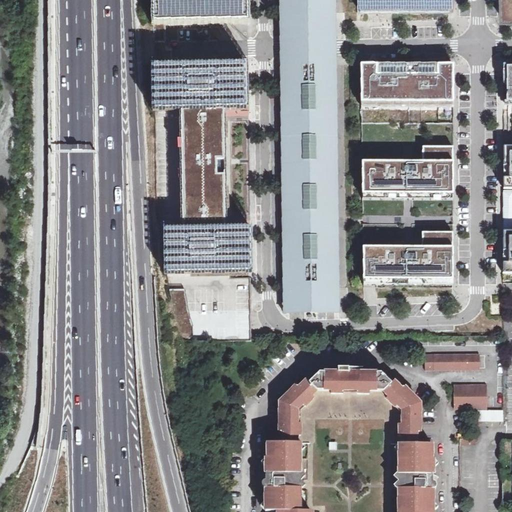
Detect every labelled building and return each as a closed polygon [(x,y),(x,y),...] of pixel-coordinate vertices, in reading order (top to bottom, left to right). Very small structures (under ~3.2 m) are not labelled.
[(153,0),(154,42),(165,42),(165,23),(248,22),(247,0),(153,0)] [(323,12),(335,12),(334,0),(280,0),(281,13),(292,12),(323,12)] [(359,0),(360,12),(448,13),(447,0),(359,0)] [(511,0),(503,0),(504,22),(511,21),(511,0)] [(335,48),(335,12),(323,12),(292,12),(281,13),(282,49),(282,61),(309,60),(334,60),(335,48)] [(154,68),(166,68),(165,42),(154,42),(154,68)] [(284,193),(284,206),(284,229),(284,244),(285,254),(285,269),(285,280),(285,288),(307,288),(311,288),(337,287),(337,280),(337,269),(336,254),(336,244),(336,230),(336,219),(336,205),(336,194),(336,181),(335,170),(335,154),(335,145),(335,129),(335,118),(335,104),(335,93),(334,82),(334,68),(334,60),(309,60),(282,61),(282,68),(282,80),(283,93),(283,105),(283,118),(283,129),(283,144),(283,154),(284,170),(284,181),(284,193)] [(232,67),(166,68),(154,68),(155,110),(181,109),(222,109),(248,109),(247,61),(232,61),(232,67)] [(382,65),(362,65),(362,102),(453,102),(453,65),(428,65),(382,65)] [(222,109),(181,109),(183,229),(224,228),(223,221),(222,115),(222,109)] [(511,139),(504,139),(503,226),(503,280),(511,280),(511,139)] [(453,152),(422,151),(422,162),(362,162),(362,201),(453,202),(453,178),(453,152)] [(250,228),(224,228),(183,229),(153,230),(153,277),(172,277),(242,278),(251,278),(250,228)] [(453,238),(422,237),(422,248),(363,248),(364,288),(453,288),(453,269),(453,238)] [(242,278),(172,277),(173,345),(239,342),(238,285),(242,285),(242,278)] [(238,285),(239,342),(252,342),(251,278),(242,278),(242,285),(238,285)] [(337,313),(337,287),(311,288),(307,288),(285,288),(285,313),(337,313)] [(426,371),(480,370),(481,352),(425,353),(425,370),(426,371)] [(398,444),(417,444),(417,434),(420,434),(421,403),(405,387),(402,389),(394,381),(392,384),(381,373),(363,373),(363,369),(338,368),(338,373),(320,373),(309,383),(306,380),(298,388),(296,386),(280,402),(280,414),(283,414),(283,443),(297,443),(297,438),(301,438),(301,424),(298,424),(298,411),(303,405),(305,408),(314,399),(312,396),(316,392),(330,392),(330,396),(343,395),(343,392),(357,392),(357,395),(370,395),(370,392),(383,392),(388,397),(386,400),(395,409),(397,407),(402,411),(402,425),(398,425),(398,444)] [(454,410),(488,409),(488,384),(454,384),(454,410)] [(477,411),(477,422),(503,423),(503,411),(477,411)] [(297,443),(283,443),(268,443),(268,466),(266,467),(266,480),(264,481),(263,482),(262,484),(263,486),(264,488),(266,488),(266,502),(267,503),(267,511),(280,511),(279,511),(312,511),(301,511),(301,444),(297,444),(297,443)] [(431,511),(432,504),(433,503),(433,489),(435,489),(436,488),(437,486),(436,484),(435,483),(433,482),(433,468),(432,467),(432,444),(417,444),(398,444),(398,445),(399,445),(397,511),(431,511)]
